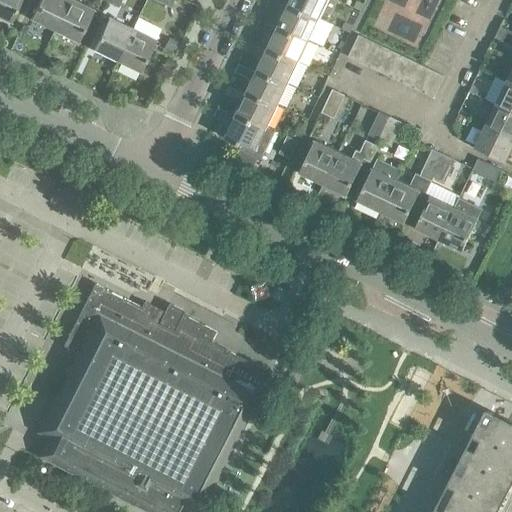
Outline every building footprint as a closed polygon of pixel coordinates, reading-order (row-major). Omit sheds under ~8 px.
[(0,0),(0,18),(9,23),(19,0),(0,0)] [(53,30),(67,0),(38,0),(30,19),(53,30)] [(77,42),(93,8),(76,0),(67,0),(53,30),(77,42)] [(307,43),(317,22),(286,6),(272,0),(268,0),(266,7),(282,15),(275,28),(307,43)] [(327,0),(288,0),(286,6),(317,22),(327,0)] [(116,60),(132,27),(108,16),(93,49),(116,60)] [(140,72),(156,38),(161,28),(137,17),(132,27),(116,60),(140,72)] [(297,65),(307,43),(275,28),(259,20),(255,29),(271,37),(265,50),(297,65)] [(511,32),(500,27),(495,38),(511,46),(511,32)] [(356,61),(367,38),(359,34),(348,57),(356,61)] [(170,36),(164,47),(174,52),(180,41),(170,36)] [(367,66),(378,44),(367,38),(356,61),(367,66)] [(297,65),(265,50),(249,42),(245,51),(260,59),(254,72),(286,87),(297,65)] [(379,71),(390,49),(378,44),(367,66),(379,71)] [(389,76),(399,54),(390,49),(379,71),(389,76)] [(399,81),(410,59),(399,54),(389,76),(399,81)] [(410,87),(421,64),(410,59),(399,81),(410,87)] [(276,108),(286,87),(254,72),(238,64),(235,72),(250,80),(244,93),(276,108)] [(421,92),(431,69),(421,64),(410,87),(421,92)] [(433,98),(444,76),(431,69),(421,92),(433,98)] [(511,85),(507,83),(496,105),(511,112),(511,85)] [(271,133),(273,129),(268,126),(276,108),(244,93),(228,86),(224,94),(240,101),(233,115),(271,133)] [(334,118),(345,96),(333,90),(322,113),(334,118)] [(511,139),(511,112),(496,105),(486,127),(511,139)] [(259,158),(271,133),(233,115),(218,108),(214,116),(229,123),(223,137),(236,144),(235,147),(259,158)] [(380,140),(390,117),(379,112),(368,134),(380,140)] [(392,145),(402,123),(390,117),(380,140),(392,145)] [(511,139),(486,127),(475,148),(504,162),(511,147),(511,139)] [(324,185),(340,152),(316,141),(300,173),(324,185)] [(369,162),(377,146),(366,141),(361,151),(356,149),(352,158),(340,152),(324,185),(348,196),(365,160),(369,162)] [(433,177),(444,155),(432,150),(422,172),(420,176),(417,174),(411,186),(397,180),(381,212),(405,224),(421,191),(427,194),(433,182),(432,182),(434,177),(433,177)] [(445,182),(455,161),(444,155),(433,177),(434,177),(445,182)] [(381,212),(397,180),(402,171),(377,159),(373,168),(374,168),(358,201),(381,212)] [(495,182),(501,170),(478,159),(472,170),(495,182)] [(439,240),(455,207),(432,196),(416,229),(439,240)] [(463,252),(479,219),(455,207),(439,240),(463,252)] [(141,306),(94,282),(63,345),(78,352),(38,430),(49,436),(40,455),(152,511),(183,511),(187,505),(198,511),(209,489),(234,439),(253,402),(269,370),(209,340),(214,330),(167,306),(164,311),(143,300),(141,306)] [(511,511),(511,421),(511,422),(487,409),(475,435),(474,435),(434,511),(511,511)]
